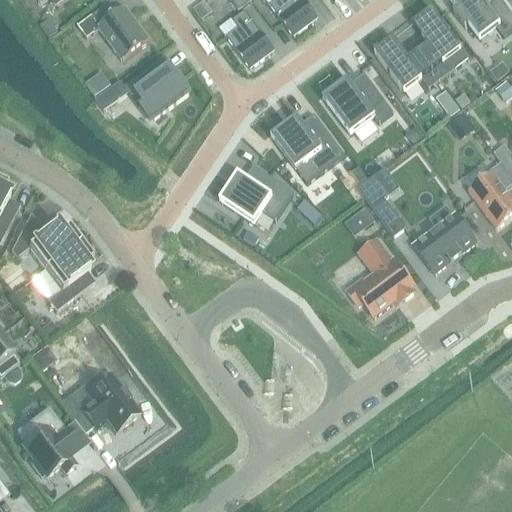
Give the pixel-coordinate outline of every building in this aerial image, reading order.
[(228,0),(238,13),(251,3),(248,0),(228,0)] [(263,0),(269,8),(293,40),(318,22),(301,0),(263,0)] [(469,29),(477,40),(480,44),(496,32),(503,41),(511,34),(511,30),(489,0),(450,0),(448,2),(457,13),(453,16),(465,32),(469,29)] [(511,0),(489,0),(511,30),(511,0)] [(123,65),(150,45),(125,12),(115,19),(107,8),(78,29),(87,42),(99,33),(123,65)] [(227,40),(251,72),(275,54),(245,14),(233,23),(239,31),(227,40)] [(418,56),(440,84),(468,63),(432,14),(412,28),(428,49),(418,56)] [(429,92),(440,84),(418,56),(409,63),(394,42),(374,57),(404,96),(422,83),(429,92)] [(161,62),(128,87),(136,98),(135,99),(143,110),(144,109),(154,122),(188,97),(178,83),(179,82),(171,72),(170,73),(161,62)] [(348,84),(323,102),(351,139),(374,122),(378,127),(393,116),(368,83),(354,93),(348,84)] [(472,130),(482,115),(467,106),(458,121),(472,130)] [(293,116),(267,135),(302,182),(340,153),(310,113),(297,122),(293,116)] [(494,156),(501,166),(511,181),(511,157),(505,148),(494,156)] [(511,201),(506,193),(511,188),(511,181),(501,166),(490,174),(492,177),(469,195),(497,233),(511,221),(511,201)] [(232,188),(220,205),(254,228),(262,216),(275,225),(294,197),(252,169),(243,182),(242,181),(236,190),(232,188)] [(385,173),(358,194),(372,212),(393,241),(406,231),(385,202),(399,191),(385,173)] [(0,246),(20,209),(8,203),(10,200),(3,197),(8,188),(0,184),(0,246)] [(437,231),(413,249),(435,278),(451,267),(462,260),(461,259),(477,247),(455,218),(453,220),(446,211),(431,223),(437,231)] [(29,252),(45,273),(81,246),(69,230),(58,238),(55,233),(57,231),(57,230),(46,238),(30,218),(11,256),(16,262),(29,252)] [(375,278),(364,287),(353,294),(351,292),(348,295),(358,310),(363,306),(374,322),(395,306),(398,309),(415,296),(413,293),(415,291),(394,264),(392,265),(377,245),(359,258),(375,278)] [(81,246),(45,273),(61,294),(47,304),(56,316),(95,286),(87,276),(90,274),(89,273),(86,275),(83,270),(93,263),(81,246)] [(0,382),(21,367),(0,338),(0,382)] [(55,363),(47,352),(33,363),(41,373),(55,363)] [(88,387),(61,407),(84,438),(94,431),(96,434),(107,425),(115,436),(140,418),(122,395),(126,393),(118,382),(115,385),(111,381),(105,385),(100,378),(88,387)] [(66,434),(54,419),(49,412),(30,425),(30,426),(17,435),(26,448),(23,450),(35,465),(31,467),(41,480),(44,478),(47,481),(61,470),(66,477),(75,470),(68,460),(79,452),(66,434)]
